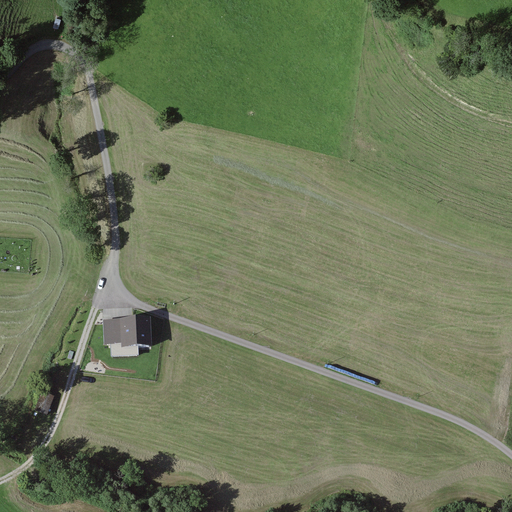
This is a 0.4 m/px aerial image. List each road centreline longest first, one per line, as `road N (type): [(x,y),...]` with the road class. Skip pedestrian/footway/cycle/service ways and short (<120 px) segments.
road 1 (track): [(0,81),(57,53),(89,66),(113,208),(116,254),(108,282),(140,307),(465,426),(511,456)]
road 2 (track): [(108,282),(40,453),(0,482)]
